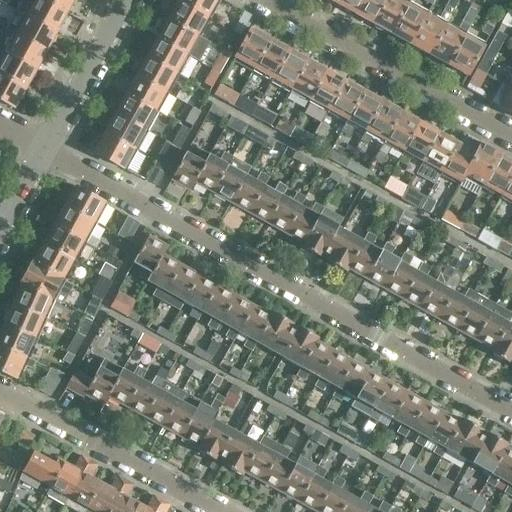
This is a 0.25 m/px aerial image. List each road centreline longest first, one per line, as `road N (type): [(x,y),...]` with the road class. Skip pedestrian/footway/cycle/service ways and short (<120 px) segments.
road 1 (residential): [(511,411),(45,148)]
road 2 (residential): [(511,133),(268,0)]
road 3 (residential): [(221,511),(0,390)]
road 4 (residential): [(134,0),(45,148)]
